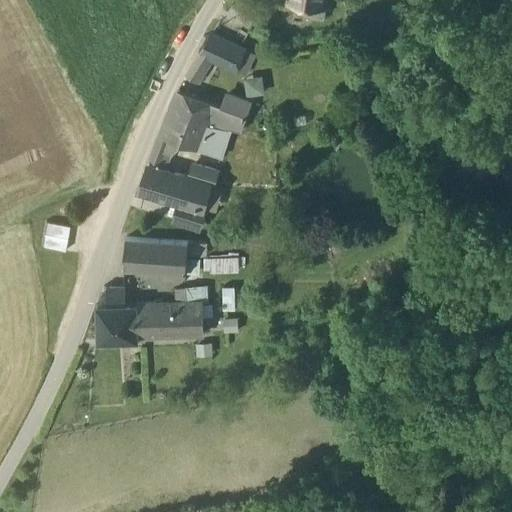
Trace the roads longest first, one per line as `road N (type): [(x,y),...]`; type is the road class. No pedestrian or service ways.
road 1 (residential): [(0,484),(69,347),(148,128),(218,0)]
road 2 (track): [(0,227),(65,198),(125,196)]
